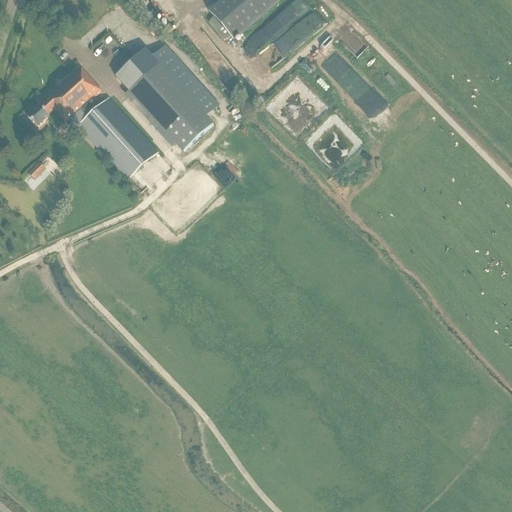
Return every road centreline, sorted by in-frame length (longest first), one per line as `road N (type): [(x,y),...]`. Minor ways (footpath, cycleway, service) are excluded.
road 1 (track): [(57,245),(69,273),(200,412),(277,511)]
road 2 (track): [(0,275),(135,212),(220,133)]
road 3 (track): [(326,0),(511,184)]
